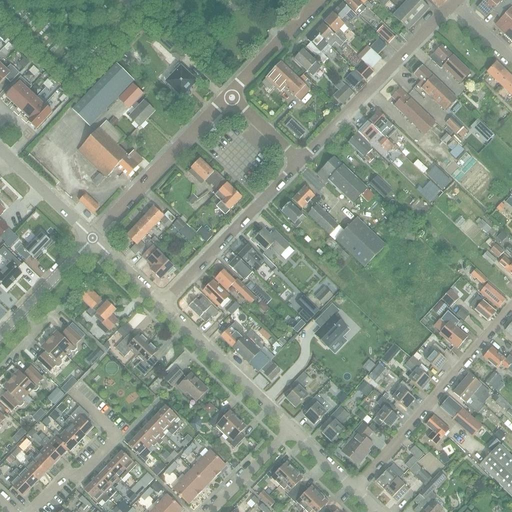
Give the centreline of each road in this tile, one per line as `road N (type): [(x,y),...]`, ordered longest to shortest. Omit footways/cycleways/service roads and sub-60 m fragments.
road 1 (residential): [(354,489),(511,306)]
road 2 (residential): [(298,161),(453,2)]
road 3 (tertiary): [(92,238),(229,94)]
road 4 (residential): [(162,305),(298,161)]
road 5 (residential): [(33,511),(119,436),(71,389)]
road 6 (residential): [(291,428),(162,305)]
road 7 (tertiary): [(0,334),(92,238)]
road 8 (tertiary): [(229,94),(318,0)]
